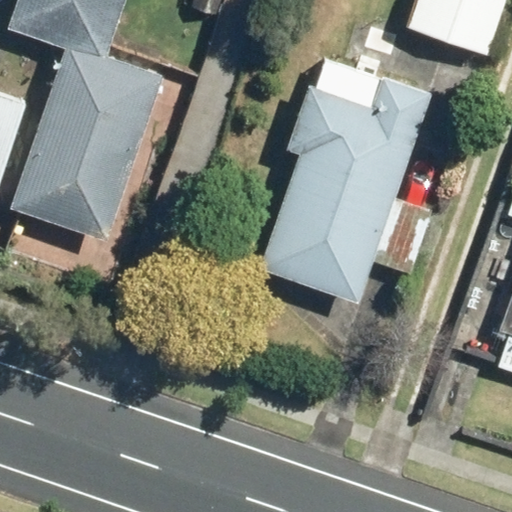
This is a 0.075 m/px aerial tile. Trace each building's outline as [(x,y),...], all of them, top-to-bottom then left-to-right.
[(123,0),(16,0),(9,23),(67,43),(12,202),(108,235),(164,71),(106,51),(123,0)] [(505,0),(418,0),(411,23),(489,49),(505,0)] [(374,101),(312,79),(291,141),(303,145),(262,263),(360,296),(374,256),(412,269),(433,207),(396,194),(433,88),(385,71),(374,101)] [(0,186),(30,94),(0,84),(0,186)] [(511,294),(501,325),(511,328),(511,294)] [(511,330),(504,328),(493,362),(511,367),(511,330)]
